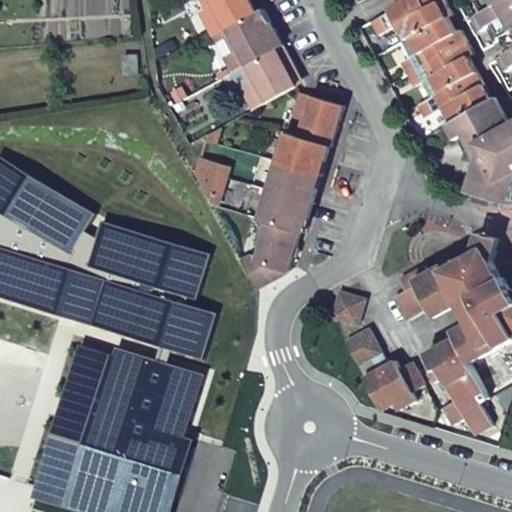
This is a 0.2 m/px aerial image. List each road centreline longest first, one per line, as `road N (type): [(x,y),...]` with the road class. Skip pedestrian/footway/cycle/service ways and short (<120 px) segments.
road 1 (residential): [(379,184),(356,257),(298,298),(278,332),(297,399)]
road 2 (residential): [(311,0),(389,144),(379,184)]
road 3 (unclassified): [(511,488),(339,435)]
road 4 (residential): [(379,184),(511,222)]
